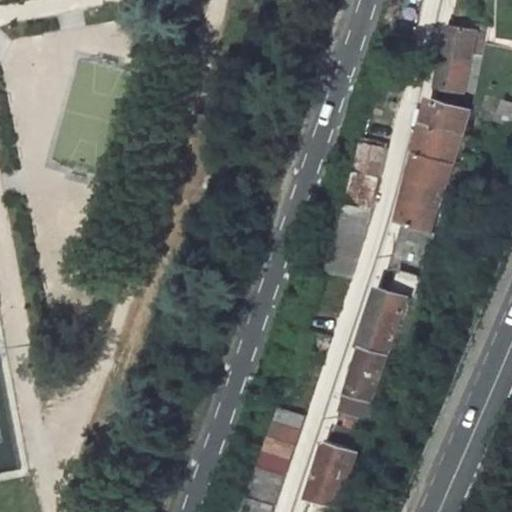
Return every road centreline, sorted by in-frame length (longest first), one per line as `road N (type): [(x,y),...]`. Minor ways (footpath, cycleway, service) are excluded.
road 1 (unclassified): [(366,0),(186,511)]
road 2 (residential): [(440,0),(392,204),(290,511)]
road 3 (primary): [(441,511),(511,342)]
